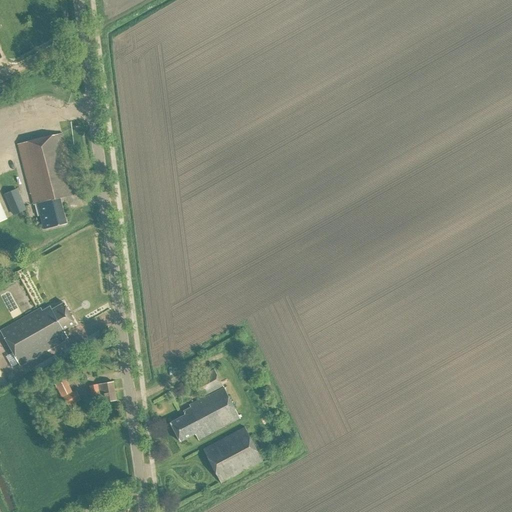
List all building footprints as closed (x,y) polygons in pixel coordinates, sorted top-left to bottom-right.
[(59,198),(77,193),(62,133),(17,144),(29,194),(31,193),(34,205),(37,204),(43,230),(66,224),(59,198)] [(13,216),(26,210),(17,189),(4,195),(13,216)] [(64,332),(76,325),(64,303),(51,310),(50,307),(42,311),(41,309),(1,332),(20,366),(69,339),(64,332)] [(197,441),(240,419),(214,370),(191,382),(201,400),(190,406),(191,408),(183,413),(184,416),(170,424),(180,443),(194,435),(197,441)] [(64,376),(54,381),(62,398),(64,397),(72,393),(64,376)] [(99,404),(117,401),(113,383),(89,387),(92,401),(99,400),(99,404)] [(81,400),(76,391),(72,393),(64,397),(69,407),(81,400)] [(220,484),(262,462),(244,429),(203,451),(220,484)]
